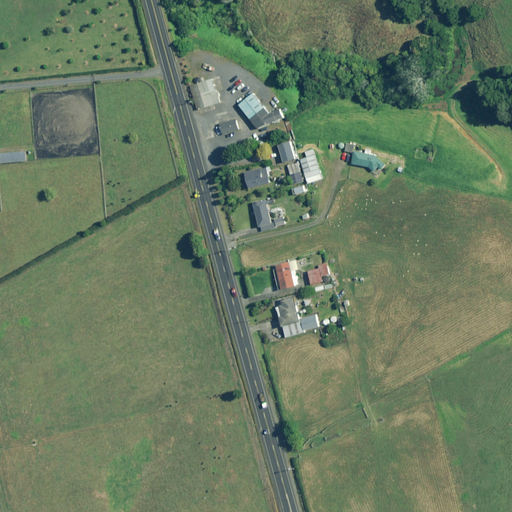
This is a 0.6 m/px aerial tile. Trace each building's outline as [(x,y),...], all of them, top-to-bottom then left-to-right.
[(217,91),(213,79),(191,86),(199,110),(222,102),(218,90),(217,91)] [(271,114),(255,94),(241,105),(259,129),(285,118),(282,109),(271,114)] [(240,130),(236,119),(221,124),(224,135),(240,130)] [(297,159),(292,142),(280,145),(285,162),(297,159)] [(355,145),(348,144),(347,151),(354,152),(355,145)] [(356,152),(354,164),(371,167),(376,172),(381,168),(383,170),(388,165),(378,156),(373,155),(373,149),(367,148),(367,153),(356,152)] [(306,173),(321,169),(315,149),(307,152),(309,158),(302,159),(306,173)] [(0,163),(27,161),(26,152),(0,153),(0,163)] [(272,183),(268,167),(247,173),(251,188),(272,183)] [(321,169),(306,173),(309,183),(324,179),(321,169)] [(308,191),(306,185),(293,189),(295,195),(308,191)] [(262,232),(276,228),(274,221),(273,222),(267,200),(254,204),(262,232)] [(286,224),(284,217),(275,219),(277,226),(286,224)] [(300,286),(299,281),(300,276),(297,275),(296,270),(300,269),(298,260),(277,265),(283,290),(300,286)] [(331,274),(328,263),(320,265),(321,268),(309,271),(313,285),(324,282),(323,277),(331,274)] [(283,302),(283,304),(280,305),(281,306),(278,307),(286,338),(307,332),(307,330),(320,327),(317,315),(300,319),(294,297),(286,299),(286,301),(283,302)]
